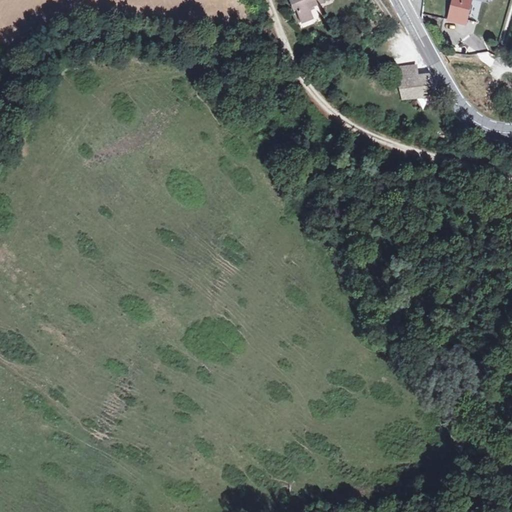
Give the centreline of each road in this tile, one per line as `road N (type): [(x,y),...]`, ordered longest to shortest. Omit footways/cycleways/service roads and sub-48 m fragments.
road 1 (track): [(511,182),(343,122),(300,77),(267,0)]
road 2 (track): [(284,46),(61,36),(0,98)]
road 3 (secondary): [(511,134),(469,116),(399,0)]
